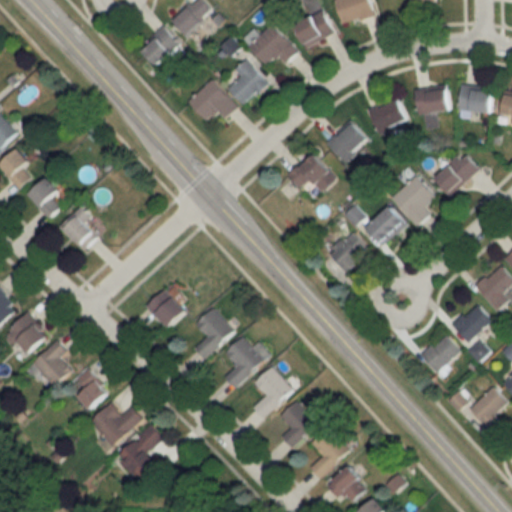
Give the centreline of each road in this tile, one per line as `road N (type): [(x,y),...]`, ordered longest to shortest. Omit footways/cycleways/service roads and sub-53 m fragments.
road 1 (residential): [(83,309),(201,197),(355,70),(423,49),(511,50)]
road 2 (tertiary): [(492,511),(201,197)]
road 3 (residential): [(83,309),(291,511)]
road 4 (tertiary): [(201,197),(23,0)]
road 5 (residential): [(398,302),(511,196)]
